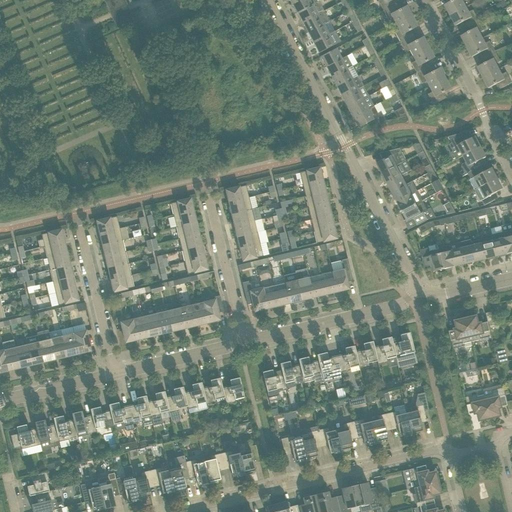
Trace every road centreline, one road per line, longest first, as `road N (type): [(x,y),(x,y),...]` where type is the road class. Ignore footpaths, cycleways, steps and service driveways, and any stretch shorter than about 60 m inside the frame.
road 1 (residential): [(418,288),(266,0)]
road 2 (residential): [(116,373),(76,213),(207,182)]
road 3 (residential): [(174,511),(432,452),(452,456)]
road 4 (residential): [(511,168),(424,0)]
road 5 (residential): [(418,288),(397,306),(243,342)]
road 6 (residential): [(243,342),(207,182)]
road 7 (residential): [(243,342),(116,373)]
